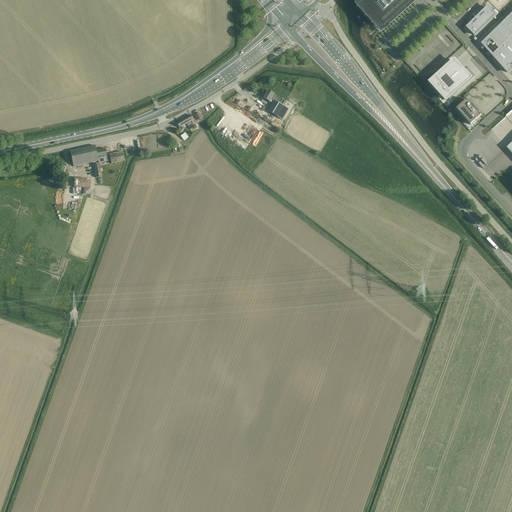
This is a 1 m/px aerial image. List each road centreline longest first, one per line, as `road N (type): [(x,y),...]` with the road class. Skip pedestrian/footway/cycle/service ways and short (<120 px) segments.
road 1 (unclassified): [(511,243),(416,135),(325,11)]
road 2 (residential): [(163,126),(0,161)]
road 3 (secondary): [(0,151),(159,112)]
road 4 (primary): [(411,151),(310,25)]
road 5 (primary): [(297,37),(411,151)]
road 6 (residential): [(297,37),(163,126)]
road 7 (unclassified): [(511,211),(461,151),(511,99)]
road 8 (primary): [(511,262),(411,151)]
